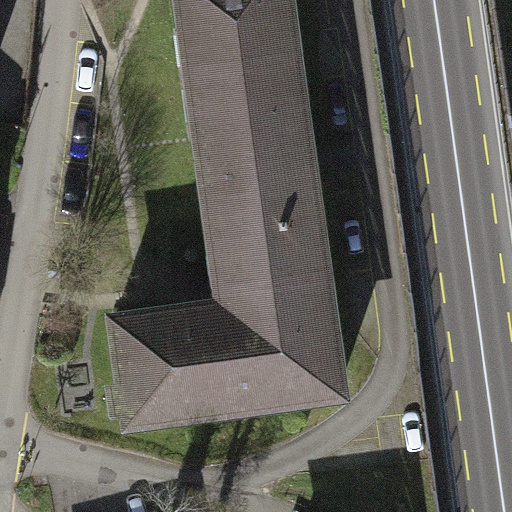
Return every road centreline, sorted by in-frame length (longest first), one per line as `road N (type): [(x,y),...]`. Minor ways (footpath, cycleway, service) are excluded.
road 1 (primary): [(504,511),(433,0)]
road 2 (residential): [(64,0),(64,89),(0,411)]
